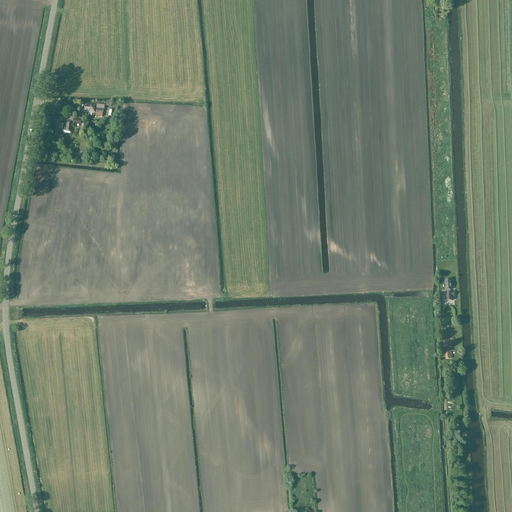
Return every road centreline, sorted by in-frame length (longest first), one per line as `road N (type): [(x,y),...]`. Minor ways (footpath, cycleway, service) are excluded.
road 1 (tertiary): [(36,511),(5,284),(54,0)]
road 2 (unknown): [(5,306),(196,296),(215,313)]
road 3 (track): [(451,511),(446,336)]
